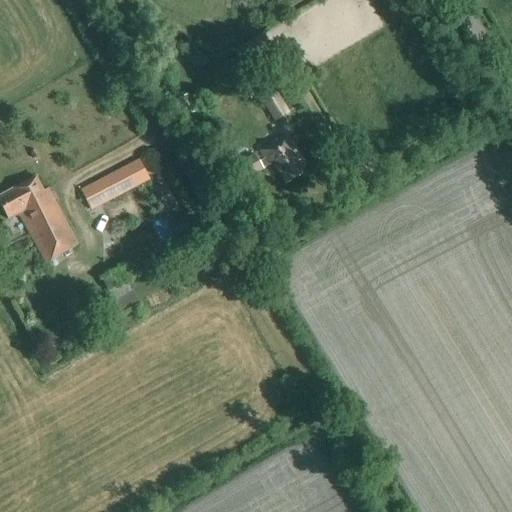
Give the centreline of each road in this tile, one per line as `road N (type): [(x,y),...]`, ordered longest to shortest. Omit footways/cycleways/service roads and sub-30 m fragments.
road 1 (track): [(87,0),(148,105),(152,145),(63,184)]
road 2 (track): [(511,111),(380,178),(355,166),(310,101)]
road 3 (unclassified): [(511,110),(447,0)]
